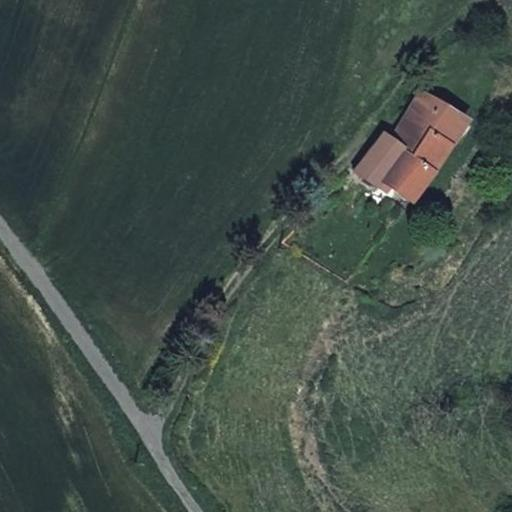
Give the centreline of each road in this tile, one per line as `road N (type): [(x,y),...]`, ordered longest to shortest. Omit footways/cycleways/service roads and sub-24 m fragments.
road 1 (track): [(211,511),(0,203)]
road 2 (unknown): [(120,381),(368,124)]
